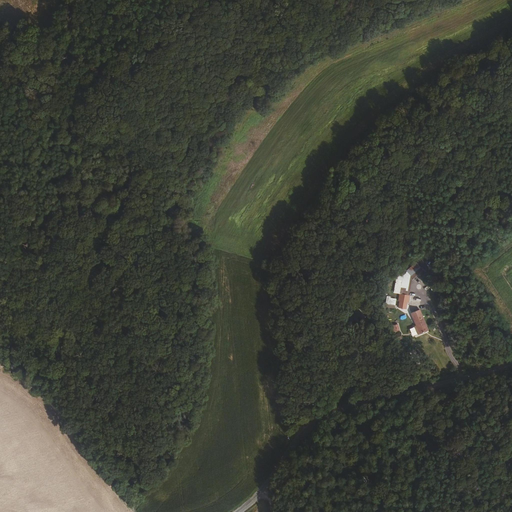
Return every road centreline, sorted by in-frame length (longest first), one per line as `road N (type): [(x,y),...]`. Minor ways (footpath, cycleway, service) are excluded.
road 1 (tertiary): [(511,364),(319,415),(239,511)]
road 2 (track): [(0,361),(50,399),(128,511)]
